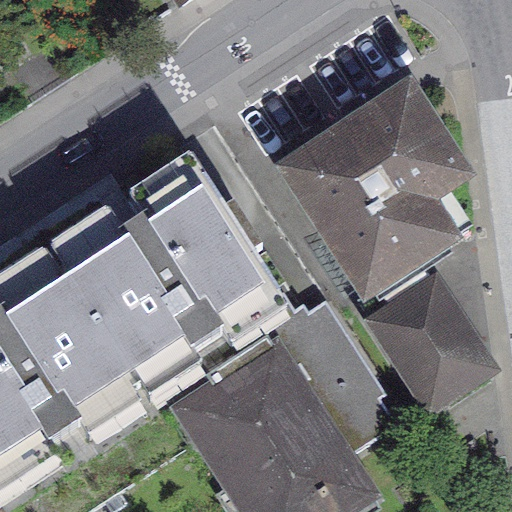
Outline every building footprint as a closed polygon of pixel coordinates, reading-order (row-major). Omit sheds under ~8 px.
[(480,175),(414,74),(345,119),(276,164),(369,305),(388,293),(431,265),(467,241),(441,201),(480,175)] [(38,257),(139,410),(293,310),(193,156),(38,257)] [(0,281),(0,500),(139,410),(38,257),(0,281)] [(431,265),(388,293),(395,302),(372,317),(437,414),(501,372),(431,265)] [(319,319),(181,412),(249,511),(344,511),(371,494),(344,454),(390,423),(319,319)]
